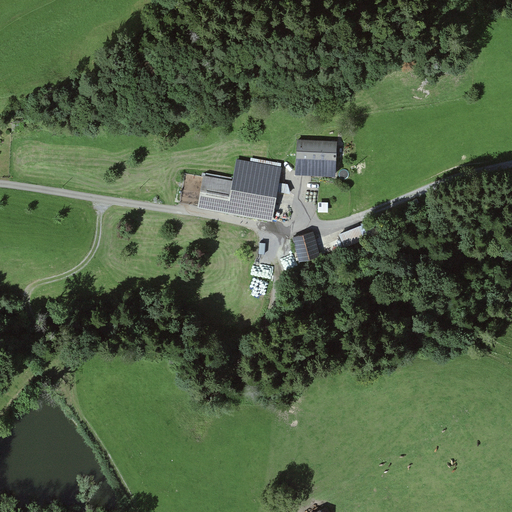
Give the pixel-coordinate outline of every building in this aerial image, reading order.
[(337,143),(300,142),(300,174),(337,174),(337,143)] [(202,178),(197,208),(270,220),(279,168),(238,161),(234,183),(202,178)] [(364,224),(340,234),(345,247),(369,237),(364,224)] [(313,233),(295,237),(300,260),(318,256),(313,233)] [(277,245),(282,267),(295,265),(290,242),(277,245)]
